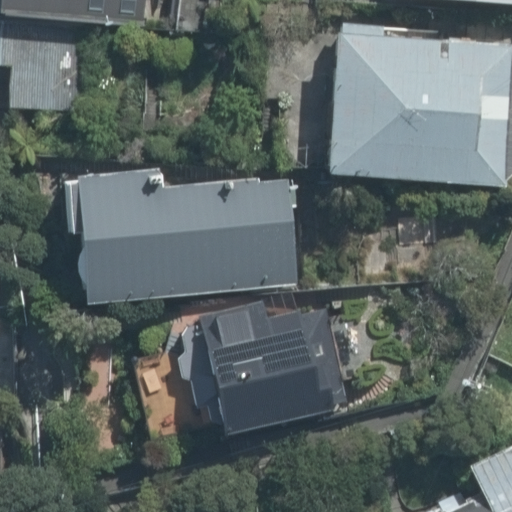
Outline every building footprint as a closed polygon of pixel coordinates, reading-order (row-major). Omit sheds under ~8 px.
[(146,0),(0,0),(0,2),(0,17),(2,18),(74,24),(144,30),(146,0)] [(74,24),(2,18),(0,38),(0,66),(11,67),(9,109),(70,109),(74,24)] [(474,44),(328,30),(312,176),(480,189),(497,171),(499,147),(511,139),(511,94),(507,89),(508,62),(474,44)] [(281,159),(61,168),(67,301),(288,280),(281,159)] [(309,295),(190,296),(204,419),(324,405),(309,295)] [(511,511),(511,457),(507,450),(401,511),(511,511)]
